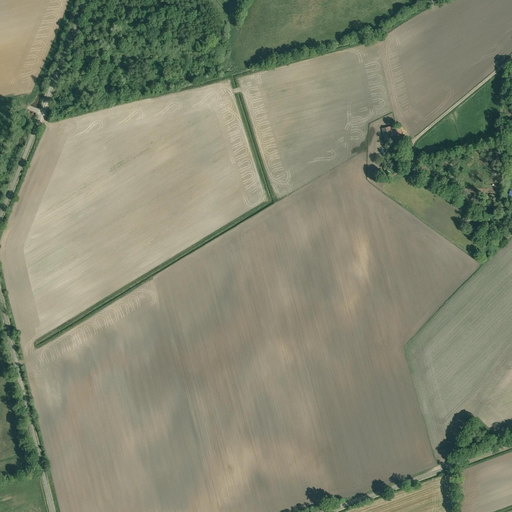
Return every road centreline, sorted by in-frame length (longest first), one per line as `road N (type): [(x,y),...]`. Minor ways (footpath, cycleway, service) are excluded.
road 1 (unclassified): [(0,216),(86,0)]
road 2 (unclassified): [(53,511),(0,294)]
road 3 (unclassified): [(329,511),(511,444)]
road 4 (track): [(511,59),(370,176)]
